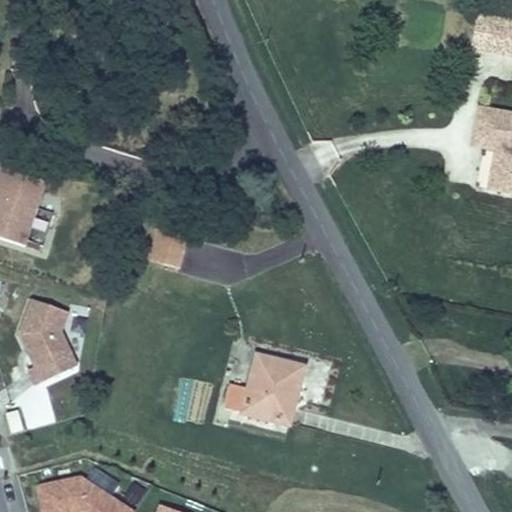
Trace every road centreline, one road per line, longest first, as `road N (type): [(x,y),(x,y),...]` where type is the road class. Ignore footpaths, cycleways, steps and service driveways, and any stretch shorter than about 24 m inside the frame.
road 1 (tertiary): [(218,0),(475,511)]
road 2 (unknown): [(0,114),(101,135),(292,156),(388,139),(461,145)]
road 3 (unknown): [(333,240),(242,278),(199,271)]
